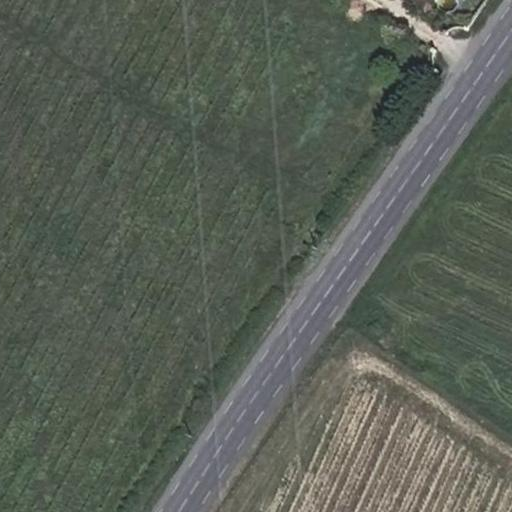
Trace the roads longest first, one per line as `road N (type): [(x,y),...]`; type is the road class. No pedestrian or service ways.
road 1 (secondary): [(511,30),(180,511)]
road 2 (unknown): [(382,0),(488,63)]
